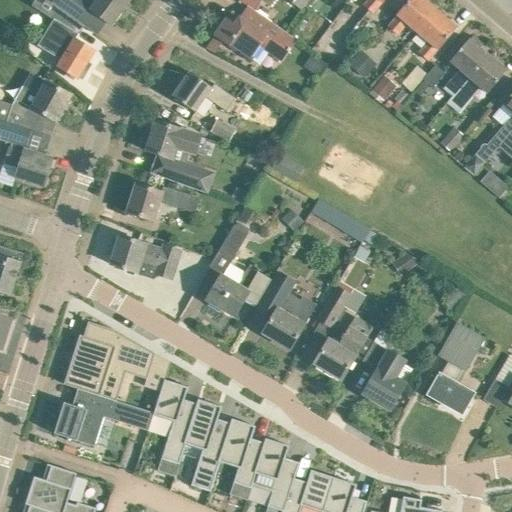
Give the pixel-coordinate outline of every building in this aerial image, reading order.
[(52,0),(52,2),(77,20),(88,6),(79,0),(52,0)] [(129,0),(96,0),(90,10),(111,25),(129,0)] [(245,0),(256,8),(262,0),(261,0),(245,0)] [(287,0),(301,11),(309,0),(287,0)] [(369,0),(364,6),(371,13),(381,2),(382,3),(384,0),(369,0)] [(407,24),(417,33),(436,10),(424,0),(409,0),(397,15),(398,16),(389,27),(397,34),(407,24)] [(231,12),(215,36),(230,47),(231,44),(251,58),(260,46),(268,52),(283,61),(289,52),(297,40),(248,6),(240,18),(231,12)] [(417,33),(429,42),(419,53),(427,60),(436,49),(438,50),(457,28),(436,10),(417,33)] [(344,41),(354,49),(373,27),(363,18),(344,41)] [(54,19),(38,45),(62,60),(58,66),(78,79),(79,77),(83,80),(88,71),(84,69),(95,51),(75,39),(79,34),(54,19)] [(469,39),(450,61),(461,70),(452,80),(451,79),(443,89),(452,96),(446,103),(488,55),(480,48),(483,45),(473,37),(470,40),(469,39)] [(446,103),(458,113),(481,87),(488,93),(506,71),(488,55),(446,103)] [(435,66),(424,79),(424,80),(428,84),(433,87),(444,74),(435,66)] [(172,96),(195,112),(206,97),(226,112),(235,98),(214,84),(211,88),(189,72),(172,96)] [(16,99),(8,123),(32,130),(38,112),(56,122),(71,95),(54,85),(47,81),(47,82),(30,73),(23,87),(16,99)] [(511,94),(502,106),(511,113),(511,116),(490,142),(498,148),(511,132),(511,94)] [(0,139),(11,143),(5,162),(19,166),(16,177),(44,186),(53,159),(25,151),(32,130),(8,123),(0,120),(0,139)] [(182,130),(175,128),(156,121),(146,151),(172,159),(176,147),(196,153),(200,138),(181,132),(182,130)] [(212,131),(230,141),(235,131),(217,121),(212,131)] [(440,144),(449,152),(463,136),(454,128),(440,144)] [(511,132),(498,148),(511,160),(511,132)] [(272,168),(295,181),(303,168),(280,154),(272,168)] [(466,169),(474,177),(484,165),(475,158),(466,169)] [(171,180),(200,191),(207,170),(177,159),(171,180)] [(499,194),(504,187),(488,173),(482,180),(499,194)] [(200,198),(180,192),(163,187),(162,192),(136,184),(127,213),(154,221),(160,203),(195,214),(200,198)] [(319,199),(311,212),(361,243),(369,229),(319,199)] [(220,250),(233,258),(247,233),(234,225),(220,250)] [(111,264),(154,279),(156,274),(172,279),(181,252),(164,246),(162,250),(120,236),(111,264)] [(0,292),(10,296),(23,253),(0,246),(0,292)] [(341,276),(349,281),(368,252),(359,247),(341,276)] [(206,300),(235,317),(246,298),(257,304),(271,281),(248,267),(245,272),(230,263),(222,276),(221,275),(206,300)] [(279,273),(259,308),(273,316),(277,309),(278,310),(288,293),(287,292),(293,282),(279,273)] [(337,286),(316,320),(330,328),(351,295),(337,286)] [(263,333),(290,350),(317,304),(303,296),(301,300),(288,293),(278,310),(277,309),(273,316),(263,333)] [(12,319),(0,314),(0,349),(2,350),(12,319)] [(80,335),(64,384),(74,387),(78,389),(100,396),(109,367),(146,379),(154,353),(112,329),(89,321),(84,336),(80,335)] [(439,355),(449,361),(441,374),(440,373),(428,395),(462,414),(474,393),(455,383),(462,370),(466,372),(485,339),(458,323),(439,355)] [(314,364),(342,380),(356,356),(356,355),(366,337),(352,329),(341,347),(328,339),(314,364)] [(362,361),(377,370),(363,393),(391,409),(405,385),(394,378),(405,360),(374,342),(362,361)] [(507,389),(508,389),(511,382),(511,357),(510,356),(484,400),(496,407),(507,389)] [(154,413),(153,415),(173,421),(158,471),(175,476),(186,444),(185,444),(199,399),(198,399),(197,403),(184,400),(188,387),(164,380),(154,413)] [(64,403),(54,433),(94,446),(104,417),(133,426),(139,408),(100,396),(78,389),(73,405),(64,403)] [(199,399),(185,444),(186,444),(202,450),(191,485),(211,492),(220,462),(219,461),(233,419),(232,419),(230,423),(218,419),(222,407),(199,399)] [(139,408),(133,426),(148,431),(153,415),(154,413),(139,408)] [(233,419),(219,461),(220,462),(238,468),(230,494),(248,500),(252,485),(256,473),(255,473),(266,439),(265,438),(264,443),(251,439),(255,426),(233,419)] [(256,473),(252,485),(272,491),(267,506),(269,507),(282,511),(281,511),(282,511),(294,478),(295,478),(300,463),(285,458),(289,446),(266,439),(255,473),(256,473)] [(94,511),(96,508),(77,502),(76,506),(67,503),(76,474),(47,465),(47,466),(50,467),(46,481),(42,480),(38,479),(36,486),(31,485),(25,505),(29,506),(27,511),(94,511)] [(294,478),(282,511),(299,511),(302,505),(322,511),(334,477),(311,470),(307,482),(295,478),(294,478)] [(334,477),(322,511),(363,511),(367,501),(353,497),(357,484),(334,477)] [(441,511),(420,507),(422,500),(403,497),(400,511),(377,511),(371,511),(370,511),(441,511)]
